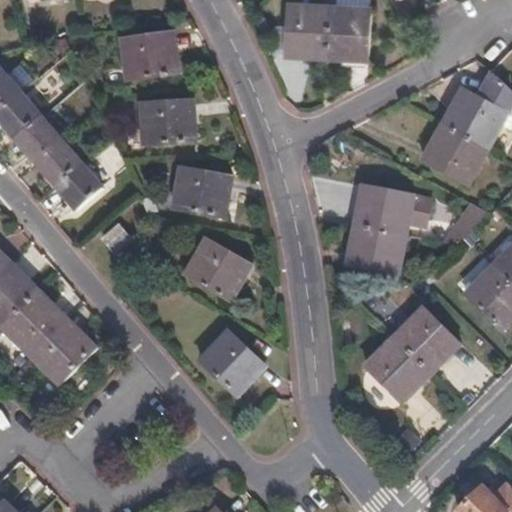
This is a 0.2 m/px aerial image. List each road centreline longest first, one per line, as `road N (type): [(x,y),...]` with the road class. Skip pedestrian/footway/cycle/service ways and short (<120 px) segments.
road 1 (residential): [(0,178),(223,441)]
road 2 (residential): [(284,145),(319,333),(327,443)]
road 3 (residential): [(223,441),(106,504),(22,431),(0,439)]
road 4 (residential): [(284,145),(511,24)]
road 5 (residential): [(394,511),(511,395)]
road 6 (residential): [(215,0),(284,145)]
road 7 (residential): [(223,441),(239,461),(271,476),(299,467),(327,443)]
